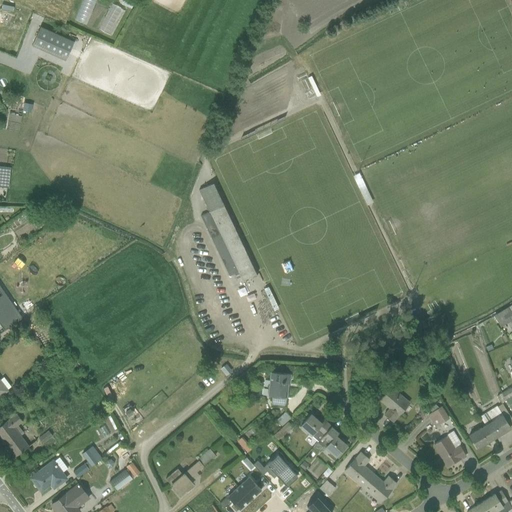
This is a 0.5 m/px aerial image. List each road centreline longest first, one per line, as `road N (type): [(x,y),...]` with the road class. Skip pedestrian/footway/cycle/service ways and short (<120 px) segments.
road 1 (residential): [(251,357),(146,448),(144,464),(163,511)]
road 2 (residential): [(444,496),(333,395)]
